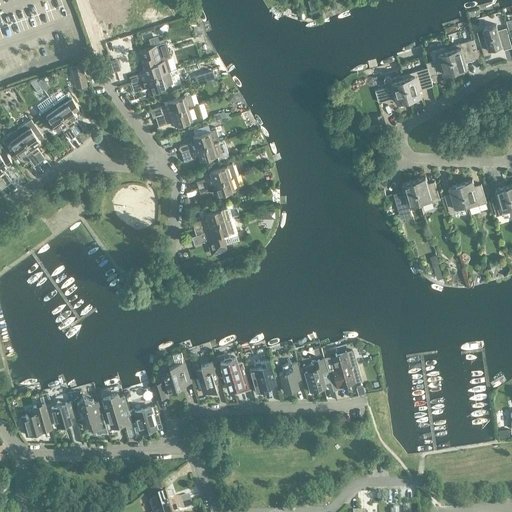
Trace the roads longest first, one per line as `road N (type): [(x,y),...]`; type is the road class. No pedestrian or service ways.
road 1 (residential): [(511,73),(495,75),(410,127),(401,146),(415,160),(497,164),(511,155)]
road 2 (residential): [(167,450),(198,412),(365,401)]
road 3 (residential): [(0,212),(60,170),(147,170),(162,161)]
road 4 (residential): [(167,450),(20,453)]
road 5 (residential): [(298,511),(329,511),(356,481),(414,482)]
